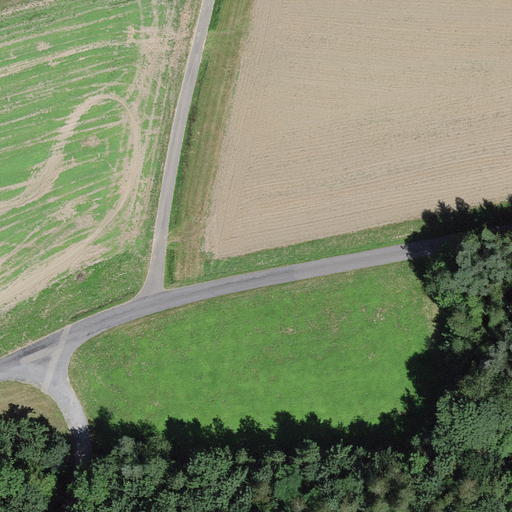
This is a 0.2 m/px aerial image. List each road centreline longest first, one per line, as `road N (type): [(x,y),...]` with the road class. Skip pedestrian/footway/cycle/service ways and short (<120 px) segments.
road 1 (unclassified): [(0,369),(143,307),(511,231)]
road 2 (track): [(143,307),(202,0)]
road 3 (track): [(29,359),(75,409),(92,466),(73,511)]
